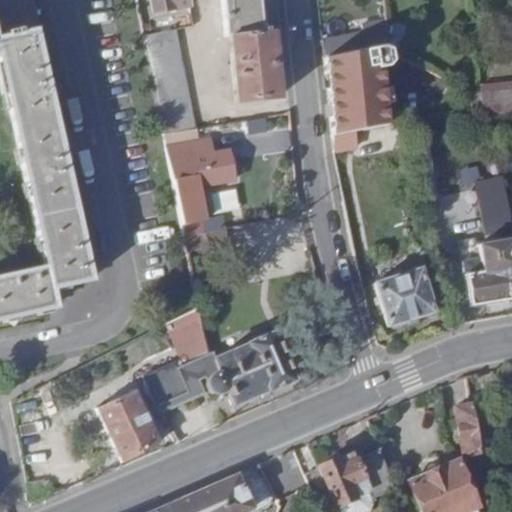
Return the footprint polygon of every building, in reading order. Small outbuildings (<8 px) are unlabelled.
[(0,0),(0,71),(45,268),(0,278),(0,319),(54,307),(50,287),(89,279),(33,33),(40,30),(33,0),(0,0)] [(149,0),(152,13),(189,5),(188,0),(149,0)] [(219,0),(225,36),(229,35),(260,32),(256,0),(219,0)] [(388,32),(382,44),(395,50),(407,24),(394,18),(388,32)] [(366,36),(368,49),(381,47),(382,44),(388,32),(387,25),(365,28),(366,36)] [(173,30),(145,35),(165,133),(192,128),(173,30)] [(268,31),(260,32),(229,35),(236,103),(277,97),(268,31)] [(324,57),(368,49),(366,36),(323,44),(324,57)] [(355,130),(386,124),(381,47),(368,49),(324,57),(332,134),(355,130)] [(511,84),(480,88),(482,106),(496,111),(511,113),(511,84)] [(287,120),(247,122),(248,132),(278,131),(279,147),(288,146),(287,120)] [(355,130),(332,134),(334,151),(358,146),(355,130)] [(203,140),(168,147),(183,222),(202,219),(208,183),(234,179),(228,151),(206,155),(203,140)] [(509,225),(498,180),(474,185),(484,235),(510,230),(509,225)] [(223,214),(237,214),(237,194),(223,195),(223,214)] [(227,242),(225,227),(186,235),(189,250),(227,242)] [(511,280),(511,240),(477,246),(479,258),(462,262),(470,307),(511,300),(510,291),(508,281),(511,280)] [(421,269),(374,282),(387,326),(434,313),(421,269)] [(210,351),(204,321),(178,332),(191,360),(210,351)] [(214,359),(221,373),(220,372),(218,372),(217,371),(216,371),(213,372),(212,372),(210,374),(209,375),(207,376),(206,377),(205,381),(206,384),(206,386),(207,389),(209,390),(211,392),(212,393),(214,393),(215,394),(216,394),(217,394),(219,393),(221,393),(223,391),(225,390),(226,389),(226,386),(234,403),(292,378),(271,332),(214,359)] [(143,377),(155,406),(187,391),(176,367),(174,362),(143,377)] [(95,408),(121,462),(159,445),(133,391),(95,408)] [(480,453),(471,405),(456,407),(464,456),(480,453)] [(305,474),(310,485),(319,507),(333,501),(335,505),(355,498),(354,495),(369,490),(372,498),(393,490),(379,449),(356,458),(353,451),(317,467),(319,469),(305,474)] [(458,461),(409,483),(421,511),(462,511),(477,506),(458,461)] [(146,511),(244,511),(252,508),(254,511),(273,503),(257,472),(251,475),(248,469),(146,511)]
